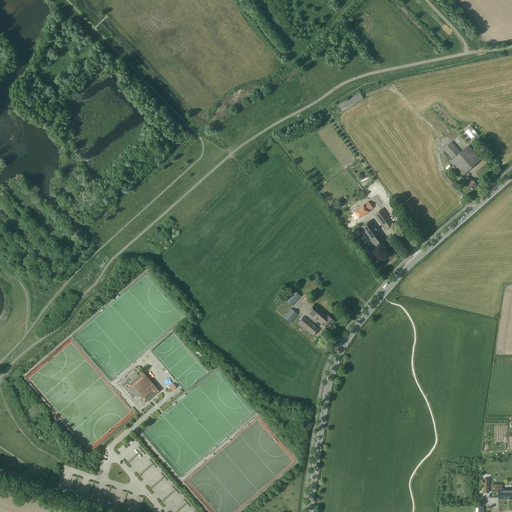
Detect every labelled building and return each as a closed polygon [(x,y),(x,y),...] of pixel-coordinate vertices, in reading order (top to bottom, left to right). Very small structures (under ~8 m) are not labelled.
[(338,106),(341,112),(363,99),(359,93),(338,106)] [(468,130),(465,133),(472,140),(475,138),(473,135),(476,133),(470,125),(467,128),(468,130)] [(443,149),(452,160),(450,162),(462,176),(481,159),(469,145),(460,153),(451,142),(443,149)] [(473,188),(476,185),(468,176),(464,180),(464,179),(460,183),(463,186),(465,184),(470,191),(473,188)] [(363,204),(359,208),(364,215),(369,212),(369,211),(373,208),(368,202),(364,205),(363,204)] [(388,230),(392,226),(394,224),(382,208),(381,209),(380,209),(375,213),(376,213),(374,214),(386,231),(387,229),(388,230)] [(360,227),(358,229),(360,233),(363,231),(375,248),(377,247),(384,243),(383,242),(385,241),(370,220),(369,221),(368,221),(362,226),(360,227)] [(285,299),(284,300),(291,306),(300,296),(293,290),(288,296),(286,295),(283,298),(285,299)] [(307,312),(312,316),(328,329),(335,321),(328,316),(328,315),(314,304),(313,306),(312,306),(309,310),(307,312)] [(291,309),(285,316),(284,317),(290,323),(298,314),(291,309)] [(318,331),(319,330),(303,317),(302,318),(299,321),(298,323),(314,336),(315,334),(318,331)] [(144,403),(158,391),(143,373),(132,382),(135,386),(132,389),(144,403)] [(491,484),(491,492),(492,492),(498,492),(498,499),(507,499),(509,499),(509,498),(511,498),(511,489),(511,490),(502,490),(502,484),(491,484)]
